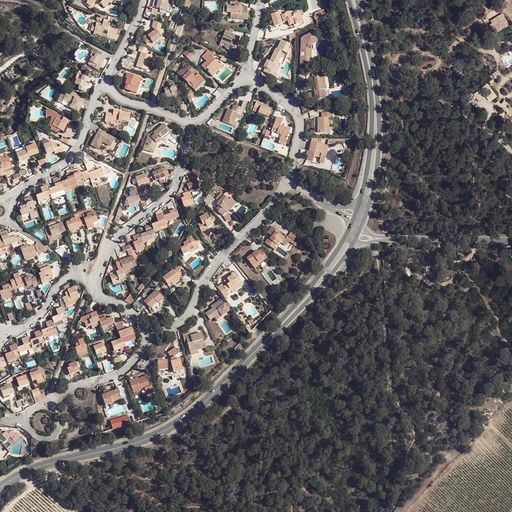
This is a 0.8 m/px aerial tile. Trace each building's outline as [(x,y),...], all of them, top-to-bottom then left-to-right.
[(108,0),(85,0),(88,2),(87,3),(86,4),(90,7),(91,7),(97,0),(103,0),(100,4),(104,8),(108,5),(106,2),(108,0)] [(94,10),(100,4),(103,0),(97,0),(91,7),(94,10)] [(168,7),(170,7),(171,2),(165,1),(165,2),(161,1),(161,0),(154,0),(153,7),(156,8),(160,9),(159,10),(167,12),(168,7)] [(242,2),(231,0),(230,7),(224,6),(223,12),(231,13),(234,13),(234,19),(247,20),(249,11),(247,10),(244,10),(245,6),(242,6),(242,2)] [(280,10),(270,13),(274,26),(284,22),(283,21),(287,20),(289,24),(293,23),(293,25),(300,22),(297,12),(290,14),(289,10),(284,12),(285,13),(282,14),(280,10)] [(313,13),(316,24),(329,21),(328,15),(325,16),(323,10),(313,13)] [(490,19),(496,32),(509,26),(503,13),(490,19)] [(97,23),(95,32),(107,35),(106,38),(111,39),(111,38),(116,39),(118,30),(109,28),(107,27),(108,24),(110,17),(98,14),(98,15),(96,20),(103,21),(103,25),(97,23)] [(160,29),(162,24),(153,20),(152,27),(153,28),(152,32),(148,35),(147,35),(142,38),(146,45),(152,42),(153,43),(162,38),(160,34),(157,30),(157,28),(160,29)] [(234,30),(226,28),(221,41),(226,43),(225,43),(232,46),(236,48),(240,38),(235,35),(235,36),(233,36),(233,35),(232,34),(234,30)] [(316,39),(312,32),(301,38),(301,52),(305,52),(305,56),(301,56),(301,65),(309,65),(309,49),(311,49),(311,45),(313,44),(312,42),(316,39)] [(288,49),(290,45),(281,41),(277,49),(275,49),(269,61),(267,60),(263,68),(265,68),(263,72),(271,76),(276,65),(277,65),(282,55),(280,55),(282,52),(283,52),(288,55),(290,50),(289,50),(288,49)] [(146,54),(148,49),(139,46),(138,52),(141,53),(137,67),(147,70),(152,56),(146,54)] [(194,55),(188,49),(183,54),(189,60),(194,55)] [(107,56),(98,50),(96,54),(94,58),(92,57),(88,65),(99,70),(107,56)] [(213,57),(215,54),(209,51),(202,57),(206,61),(205,62),(202,66),(212,76),(222,66),(213,57)] [(280,66),(277,65),(276,65),(271,76),(274,77),(280,66)] [(194,86),(192,88),(195,90),(204,80),(198,74),(195,77),(191,73),(194,71),(189,66),(184,70),(180,75),(189,84),(190,83),(194,86)] [(222,67),(222,66),(212,76),(212,77),(222,67)] [(316,90),(314,91),(315,100),(325,98),(324,89),(326,89),(324,76),(322,76),(321,72),(311,74),(312,78),(314,78),(316,85),(316,90)] [(92,75),(85,73),(84,76),(78,74),(76,79),(77,79),(75,84),(79,86),(78,90),(84,92),(87,83),(86,82),(90,83),(92,75)] [(136,82),(140,83),(142,78),(127,73),(126,78),(127,78),(125,84),(126,85),(125,90),(134,93),(136,88),(135,87),(136,82)] [(178,95),(179,96),(182,95),(180,90),(177,91),(176,88),(170,89),(169,87),(164,89),(165,92),(164,94),(162,95),(165,103),(169,101),(174,100),(174,101),(178,99),(177,97),(177,96),(178,95)] [(83,97),(72,92),(70,95),(66,93),(63,100),(72,104),(70,108),(79,112),(84,102),(82,101),(83,97)] [(232,126),(234,122),(236,118),(236,117),(240,118),(242,113),(243,113),(248,102),(244,101),(241,108),(238,107),(237,109),(232,107),(231,110),(228,109),(222,122),(232,126)] [(252,102),(249,110),(257,113),(262,115),(268,117),(271,109),(266,107),(261,105),(262,104),(256,101),(255,103),(252,102)] [(68,122),(67,120),(48,109),(47,111),(46,110),(46,117),(51,117),(52,118),(51,120),(54,122),(50,130),(56,133),(57,131),(59,130),(63,132),(67,125),(67,124),(68,122)] [(112,120),(123,121),(129,122),(130,114),(125,113),(120,112),(120,110),(114,110),(113,114),(106,113),(105,122),(112,123),(112,120)] [(321,117),(318,117),(318,125),(318,133),(330,133),(330,117),(333,117),(332,112),(321,113),(321,117)] [(277,131),(276,134),(281,136),(278,143),(284,146),(291,130),(280,125),(283,119),(277,117),(272,129),(277,131)] [(149,140),(147,139),(143,150),(148,152),(149,150),(153,151),(156,143),(157,144),(158,144),(162,141),(160,139),(170,130),(164,124),(154,133),(153,131),(149,135),(150,136),(149,140)] [(99,149),(103,142),(110,146),(115,139),(99,130),(91,145),(99,149)] [(62,136),(59,140),(68,144),(70,141),(62,136)] [(317,143),(318,139),(312,139),(311,142),(310,146),(308,155),(307,159),(313,161),(319,162),(319,163),(323,164),(325,155),(327,145),(317,143)] [(48,146),(44,147),(47,155),(54,152),(55,155),(61,153),(65,152),(63,146),(58,148),(56,143),(54,144),(52,145),(51,142),(50,140),(46,142),(48,146)] [(24,148),(28,147),(27,144),(13,150),(15,154),(25,150),(24,148)] [(35,145),(26,148),(26,151),(29,158),(39,154),(35,145)] [(29,158),(26,151),(17,154),(20,162),(24,160),(24,162),(30,160),(29,158)] [(3,158),(0,158),(0,161),(1,165),(3,169),(6,168),(7,169),(12,168),(9,158),(4,160),(3,158)] [(90,178),(91,181),(104,176),(102,169),(95,171),(94,169),(92,170),(89,163),(85,164),(88,171),(90,178)] [(165,177),(166,178),(170,176),(166,167),(152,172),(154,177),(152,177),(153,182),(156,181),(159,180),(160,182),(164,181),(163,177),(165,177)] [(83,181),(90,178),(88,171),(84,173),(81,174),(80,172),(79,168),(72,170),(73,172),(77,185),(84,183),(83,181)] [(148,183),(144,171),(141,172),(142,175),(136,178),(139,186),(144,184),(148,183)] [(64,190),(77,185),(73,172),(71,173),(66,175),(68,180),(62,183),(64,190)] [(196,180),(198,177),(193,174),(191,178),(193,179),(192,179),(192,180),(192,181),(192,182),(190,183),(186,184),(189,192),(190,192),(199,189),(196,180)] [(51,196),(65,191),(64,190),(62,183),(60,178),(53,181),(55,185),(56,184),(57,187),(56,187),(49,190),(51,196)] [(47,198),(51,196),(49,190),(47,186),(41,188),(43,193),(36,196),(38,202),(48,198),(47,198)] [(139,199),(136,190),(129,193),(130,197),(126,198),(127,200),(127,201),(126,201),(126,204),(129,204),(128,203),(132,202),(133,204),(140,201),(139,199)] [(184,208),(194,204),(190,192),(189,192),(182,194),(184,198),(181,199),(184,208)] [(233,204),(235,205),(237,203),(231,198),(229,200),(221,193),(215,199),(218,202),(216,204),(219,206),(216,209),(219,211),(218,211),(223,216),(226,212),(225,211),(228,208),(229,209),(233,204)] [(25,205),(24,206),(20,207),(21,211),(20,211),(22,217),(30,215),(32,219),(38,217),(31,197),(24,200),(25,203),(26,204),(27,204),(27,205),(26,206),(25,205)] [(174,219),(179,217),(176,209),(169,212),(170,214),(163,217),(166,222),(174,219)] [(93,211),(79,217),(80,219),(83,226),(86,225),(87,226),(94,224),(93,222),(98,220),(96,216),(93,211)] [(154,231),(167,226),(167,225),(166,222),(163,217),(163,214),(156,217),(158,223),(152,225),(153,229),(154,231)] [(206,227),(208,227),(216,223),(212,216),(209,218),(207,214),(199,218),(201,223),(198,224),(201,232),(205,230),(204,227),(206,227)] [(83,226),(80,219),(76,220),(76,218),(70,220),(71,222),(67,224),(70,233),(75,231),(75,229),(79,228),(83,226)] [(61,232),(65,231),(62,223),(59,224),(49,228),(52,235),(57,233),(58,235),(62,233),(61,232)] [(279,241),(283,237),(275,232),(277,230),(271,226),(267,232),(271,235),(272,236),(270,239),(269,238),(265,243),(274,249),(277,245),(279,241)] [(167,229),(158,232),(161,241),(170,238),(167,229)] [(12,245),(18,242),(17,238),(16,236),(9,239),(8,235),(7,231),(0,233),(0,234),(2,239),(4,246),(11,244),(12,245)] [(143,243),(156,238),(154,232),(154,231),(140,235),(143,243)] [(56,236),(58,235),(57,233),(52,235),(48,236),(50,242),(57,239),(56,236)] [(136,251),(145,248),(143,243),(140,235),(140,234),(133,236),(134,240),(136,239),(137,241),(133,243),(136,251)] [(19,246),(23,256),(28,255),(36,252),(33,246),(28,248),(27,245),(26,246),(24,247),(23,243),(21,236),(17,238),(18,242),(19,246)] [(199,249),(198,247),(196,241),(194,242),(191,237),(186,239),(186,240),(187,242),(184,243),(183,243),(184,247),(180,249),(183,255),(190,252),(190,253),(199,249)] [(45,248),(37,242),(35,245),(38,252),(42,253),(43,251),(45,248)] [(202,254),(207,249),(202,243),(198,247),(199,249),(202,254)] [(259,254),(258,252),(256,251),(247,258),(253,266),(258,262),(263,259),(264,260),(267,258),(263,252),(259,254)] [(129,269),(136,267),(133,257),(120,262),(123,270),(123,271),(129,269)] [(48,263),(38,267),(41,274),(39,274),(41,281),(49,278),(48,277),(53,275),(48,263)] [(172,283),(179,278),(178,277),(182,275),(177,268),(174,271),(173,270),(162,278),(168,286),(172,283)] [(119,280),(126,278),(124,274),(123,271),(123,270),(119,271),(116,273),(117,275),(110,277),(113,285),(120,282),(119,280)] [(217,287),(224,297),(229,295),(227,292),(230,290),(230,289),(234,286),(241,281),(235,271),(231,274),(232,275),(227,279),(228,281),(225,283),(226,284),(223,286),(222,284),(217,287)] [(22,283),(18,273),(13,275),(15,279),(10,281),(13,289),(18,287),(17,285),(22,283)] [(38,285),(35,278),(31,279),(30,276),(24,278),(28,287),(33,285),(34,287),(38,285)] [(11,294),(8,285),(2,287),(4,291),(0,292),(0,293),(2,298),(7,296),(11,294)] [(63,307),(64,310),(67,308),(67,306),(73,304),(72,302),(71,299),(76,297),(79,296),(75,287),(67,289),(68,291),(65,293),(65,294),(66,296),(65,297),(63,297),(64,301),(61,302),(63,307)] [(144,302),(150,308),(156,302),(158,304),(164,298),(156,290),(144,302)] [(131,293),(124,301),(126,302),(127,303),(130,304),(134,299),(131,293)] [(229,311),(232,308),(227,301),(224,304),(221,299),(217,302),(218,303),(215,304),(215,303),(211,306),(212,308),(205,313),(210,320),(214,317),(220,313),(222,316),(229,311)] [(156,302),(150,308),(152,311),(159,305),(158,304),(156,302)] [(63,321),(67,319),(66,315),(61,317),(60,315),(65,313),(64,310),(63,307),(56,310),(58,316),(51,318),(52,320),(54,324),(62,320),(63,321)] [(92,328),(100,325),(97,316),(96,314),(96,312),(82,317),(84,323),(86,328),(91,326),(92,328)] [(101,327),(114,322),(115,322),(113,317),(106,320),(103,321),(102,318),(101,315),(97,316),(100,325),(101,327)] [(48,338),(57,334),(54,326),(54,324),(52,320),(46,322),(48,328),(41,331),(44,338),(48,337),(48,338)] [(116,326),(119,335),(120,339),(122,343),(126,341),(126,340),(125,337),(134,334),(131,328),(125,330),(123,331),(122,329),(124,328),(123,323),(117,325),(116,326)] [(42,345),(46,343),(46,342),(44,338),(41,331),(41,330),(36,332),(38,338),(36,338),(30,341),(32,347),(37,345),(41,344),(42,345)] [(190,336),(186,337),(187,340),(190,352),(197,350),(203,349),(201,342),(201,340),(204,339),(202,333),(190,336)] [(46,342),(59,337),(57,334),(48,338),(48,337),(44,338),(46,342)] [(29,352),(33,350),(32,347),(30,341),(28,337),(22,339),(23,343),(24,343),(25,345),(24,345),(17,348),(19,352),(19,354),(28,350),(29,352)] [(76,348),(75,348),(77,354),(87,351),(82,338),(78,340),(78,342),(77,343),(76,344),(75,345),(75,346),(75,347),(76,348)] [(122,343),(120,339),(111,343),(113,350),(118,349),(119,350),(124,348),(122,343)] [(103,343),(95,346),(93,346),(96,354),(101,353),(106,351),(103,343)] [(15,353),(19,352),(17,348),(16,344),(9,346),(11,352),(5,355),(8,362),(17,359),(16,357),(15,353)] [(173,373),(183,370),(180,359),(175,361),(174,356),(179,353),(175,347),(168,353),(172,358),(167,361),(167,360),(158,361),(158,369),(167,369),(167,366),(171,365),(173,373)] [(84,374),(79,361),(70,364),(68,368),(67,368),(70,375),(79,372),(80,376),(84,374)] [(30,374),(32,381),(36,380),(36,381),(42,378),(40,373),(39,370),(30,374)] [(184,376),(183,370),(173,373),(172,373),(172,376),(173,379),(184,376)] [(29,383),(26,375),(16,378),(19,386),(29,383)] [(137,380),(130,382),(134,393),(139,391),(139,390),(144,388),(146,392),(153,389),(151,385),(150,386),(146,375),(140,377),(141,378),(137,380)] [(7,393),(8,395),(14,393),(10,383),(4,385),(5,387),(0,389),(2,395),(7,393)] [(109,392),(105,394),(102,395),(106,406),(113,403),(112,401),(112,399),(121,395),(119,389),(109,392)] [(9,435),(14,440),(21,435),(19,433),(11,431),(0,430),(0,440),(2,443),(7,439),(6,438),(9,435)] [(14,440),(9,435),(6,438),(7,439),(10,444),(14,440)]
